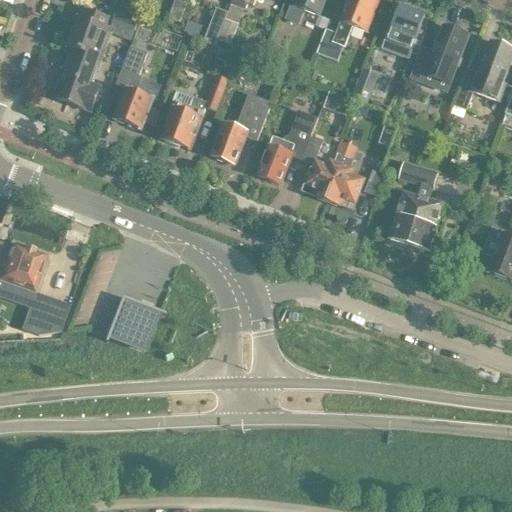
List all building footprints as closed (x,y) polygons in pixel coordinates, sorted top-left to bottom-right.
[(232,0),(231,5),(246,11),(248,5),(254,7),(256,0),(232,0)] [(298,0),(296,8),(292,6),(287,20),(301,25),(306,12),(320,17),(326,0),(298,0)] [(345,48),(347,48),(352,33),(350,32),(351,28),(366,33),(378,0),(351,0),(339,34),(328,29),(319,54),(339,62),(345,48)] [(394,19),(383,49),(409,59),(413,49),(419,51),(428,29),(421,27),(425,16),(423,15),(424,12),(413,8),(412,11),(401,6),(396,19),(394,19)] [(218,40),(228,11),(216,7),(206,36),(218,40)] [(118,11),(113,23),(135,32),(140,20),(118,11)] [(99,60),(104,62),(108,49),(104,47),(110,32),(106,30),(109,21),(89,13),(85,23),(82,22),(68,59),(72,60),(57,99),(92,113),(101,88),(90,84),(99,60)] [(238,24),(226,20),(219,40),(231,45),(238,24)] [(470,36),(468,36),(469,33),(458,28),(457,31),(446,27),(436,53),(425,49),(413,79),(448,92),(459,66),(461,67),(464,60),(461,59),(470,36)] [(466,111),(468,112),(475,92),(499,102),(506,85),(504,84),(511,65),(511,64),(511,49),(493,42),(480,75),(469,71),(452,114),(464,119),(466,111)] [(272,44),(263,66),(278,72),(287,49),(272,44)] [(118,114),(116,120),(129,125),(130,127),(136,130),(139,128),(142,130),(144,124),(150,109),(154,99),(137,93),(143,78),(139,76),(147,54),(131,48),(117,85),(127,89),(118,114)] [(218,49),(215,58),(234,65),(238,56),(218,49)] [(238,58),(235,67),(252,73),(255,63),(238,58)] [(364,71),(353,98),(367,104),(377,76),(364,71)] [(178,103),(164,141),(191,151),(207,109),(217,113),(229,82),(218,78),(209,104),(194,99),(177,92),(173,102),(178,103)] [(116,85),(107,110),(118,114),(127,89),(117,85),(116,85)] [(236,129),(225,125),(213,157),(218,159),(219,162),(224,164),(227,162),(237,166),(247,138),(258,142),(273,104),(249,95),(236,129)] [(150,109),(144,124),(155,128),(161,113),(150,109)] [(305,161),(313,138),(320,120),(300,112),(288,145),(277,141),(275,147),(270,145),(258,177),(283,187),(293,158),(304,163),(305,161)] [(313,138),(305,161),(316,165),(306,192),(319,197),(318,199),(329,203),(350,145),(342,142),(334,162),(331,161),(329,166),(317,162),(324,142),(313,138)] [(359,148),(350,145),(329,203),(340,208),(341,205),(354,210),(365,180),(354,175),(356,170),(351,168),(359,148)] [(430,202),(433,190),(435,191),(439,174),(405,164),(400,180),(420,186),(417,198),(405,194),(392,241),(431,252),(444,206),(430,202)] [(366,192),(378,197),(386,176),(374,172),(366,192)] [(511,236),(495,230),(485,254),(496,258),(490,274),(511,282),(511,236)] [(0,282),(34,295),(46,257),(11,244),(0,277),(0,282)] [(105,335),(145,351),(160,312),(158,311),(157,313),(136,305),(137,303),(122,297),(114,317),(113,316),(105,335)] [(37,334),(47,305),(32,300),(22,329),(37,334)] [(59,309),(51,333),(63,333),(69,312),(59,309)]
